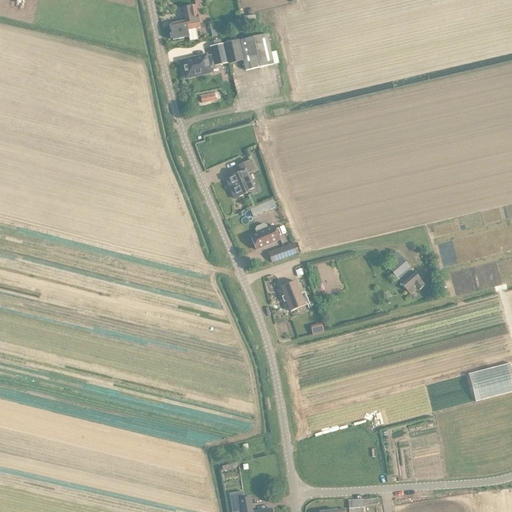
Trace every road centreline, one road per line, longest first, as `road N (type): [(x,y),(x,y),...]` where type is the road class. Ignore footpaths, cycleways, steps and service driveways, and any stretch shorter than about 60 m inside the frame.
road 1 (track): [(258,424),(251,369),(157,138),(142,58),(0,23)]
road 2 (unclassified): [(294,497),(269,346),(171,95),(151,0)]
road 3 (track): [(257,104),(277,191),(303,240),(320,247),(511,201)]
road 4 (track): [(0,212),(241,275)]
road 5 (unclassified): [(294,497),(511,475)]
